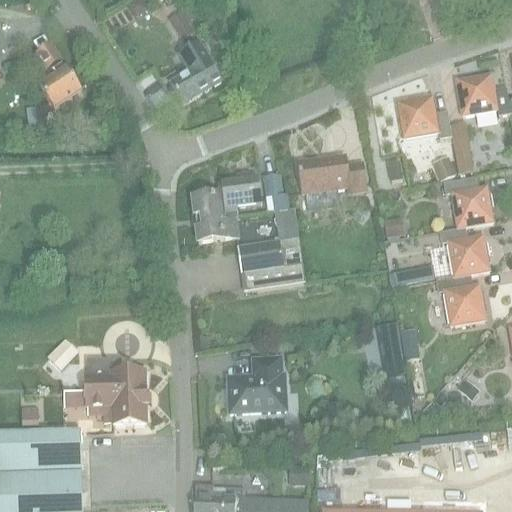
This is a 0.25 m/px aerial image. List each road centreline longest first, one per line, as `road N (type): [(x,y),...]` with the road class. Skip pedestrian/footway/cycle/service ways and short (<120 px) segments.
road 1 (residential): [(164,155),(511,23)]
road 2 (residential): [(180,511),(164,155)]
road 3 (residential): [(164,155),(66,0)]
